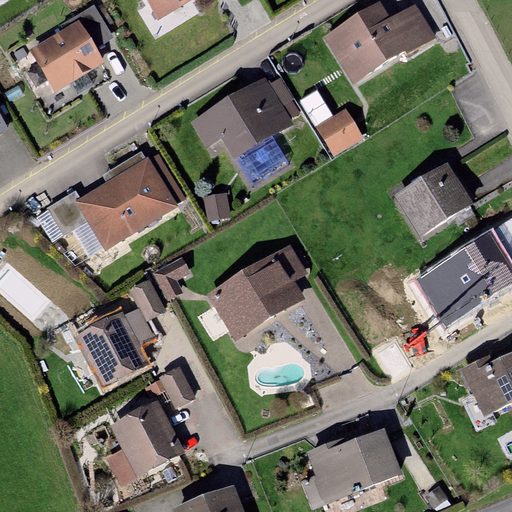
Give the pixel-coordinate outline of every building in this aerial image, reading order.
[(145,0),(158,20),(191,0),(145,0)] [(354,87),(435,37),(415,3),(390,18),(380,2),(323,36),(354,87)] [(63,29),(28,50),(54,92),(105,62),(96,48),(114,37),(94,4),(61,25),(63,29)] [(265,77),(190,122),(206,147),(222,138),(235,159),(293,124),(265,77)] [(346,108),(315,127),(333,156),(364,137),(346,108)] [(0,133),(8,129),(0,115),(0,133)] [(80,198),(75,201),(87,221),(105,251),(178,206),(176,204),(185,198),(158,154),(149,159),(148,157),(146,158),(141,151),(102,175),(106,182),(80,198)] [(448,162),(394,195),(420,237),(473,204),(448,162)] [(63,235),(87,221),(75,201),(80,198),(76,190),(46,208),(63,235)] [(227,193),(203,197),(208,221),(231,217),(227,193)] [(511,224),(492,237),(490,235),(418,281),(446,324),(511,282),(511,224)] [(289,258),(209,304),(233,346),(297,310),(288,293),(304,284),(289,258)] [(178,267),(156,281),(169,303),(180,296),(174,287),(186,279),(178,267)] [(146,289),(132,297),(146,324),(160,316),(146,289)] [(138,321),(77,347),(100,398),(133,383),(125,364),(151,352),(138,321)] [(490,368),(459,382),(479,425),(511,409),(511,366),(494,375),(490,368)] [(174,380),(160,387),(173,412),(186,405),(174,380)] [(176,460),(150,416),(112,439),(139,482),(176,460)] [(340,452),(305,465),(314,489),(302,493),(309,511),(324,511),(395,487),(380,444),(342,457),(340,452)] [(231,511),(226,499),(195,511),(231,511)]
